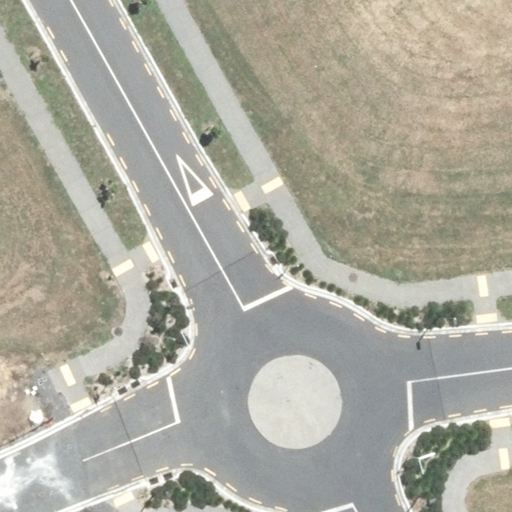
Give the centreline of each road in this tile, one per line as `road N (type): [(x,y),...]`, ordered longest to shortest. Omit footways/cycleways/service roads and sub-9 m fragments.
road 1 (residential): [(70,0),(250,327)]
road 2 (residential): [(213,407),(0,488)]
road 3 (residential): [(250,327),(273,317),(323,321),(361,354),(371,383)]
road 4 (residential): [(325,467),(302,474),(254,465),(221,431),(213,407)]
road 5 (residential): [(511,366),(371,383)]
